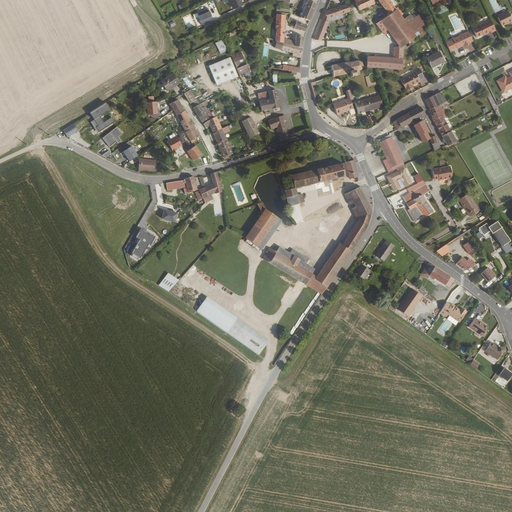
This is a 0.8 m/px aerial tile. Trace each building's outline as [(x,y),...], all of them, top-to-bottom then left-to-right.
[(352,0),(358,12),(361,10),(363,10),(363,11),(364,13),(368,12),(367,8),(373,6),(370,0),(352,0)] [(385,13),(392,8),(386,0),(383,0),(378,3),(385,13)] [(316,3),(308,1),(305,9),(300,18),(309,21),(316,3)] [(347,7),(347,6),(325,12),(326,20),(349,13),(347,7)] [(197,12),(201,24),(213,20),(209,8),(197,12)] [(385,13),(388,17),(395,12),(392,8),(385,13)] [(326,20),(325,12),(314,40),(322,41),(329,22),(326,20)] [(390,38),(399,49),(401,48),(403,47),(406,44),(407,45),(409,44),(408,43),(411,41),(411,42),(412,41),(412,40),(415,38),(401,19),(397,15),(395,12),(388,17),(388,18),(380,23),(385,30),(390,38)] [(511,22),(507,13),(497,18),(501,28),(511,22)] [(282,44),(289,46),(289,41),(283,39),(284,16),(276,15),(275,30),(270,29),(270,30),(268,31),(269,33),(269,35),(275,36),(274,41),(282,44)] [(293,23),(289,18),(288,22),(291,23),(290,27),(294,28),(293,29),(305,32),(307,26),(293,23)] [(496,32),(491,22),(479,27),(483,37),(489,35),(492,33),(492,34),(496,32)] [(381,33),(385,30),(380,23),(375,26),(381,33)] [(434,30),(431,31),(437,46),(440,44),(434,30)] [(473,43),(469,34),(453,41),(457,51),(463,48),(466,47),(466,48),(471,46),(470,45),(473,43)] [(289,46),(301,49),(303,37),(295,36),(294,42),(289,41),(289,46)] [(223,39),(215,43),(221,54),(228,51),(223,39)] [(301,55),(301,49),(289,46),(282,44),(282,50),(287,51),(286,66),(299,68),(301,55)] [(400,61),(401,48),(399,49),(392,49),(391,60),(400,61)] [(444,61),(439,52),(427,59),(432,68),(444,61)] [(249,70),(242,53),(231,58),(231,59),(238,75),(249,70)] [(215,66),(229,60),(228,57),(207,66),(215,85),(222,82),(215,66)] [(391,60),(366,59),(365,68),(365,69),(366,69),(367,69),(377,69),(401,71),(402,61),(400,61),(391,60)] [(236,76),(229,60),(215,66),(222,82),(236,76)] [(356,61),(354,61),(354,62),(348,63),(348,62),(346,63),(346,64),(330,67),(331,72),(332,77),(345,74),(349,73),(349,75),(348,76),(348,77),(349,77),(349,78),(351,78),(351,76),(353,76),(353,77),(355,77),(354,76),(358,75),(358,72),(360,71),(361,70),(362,70),(362,69),(361,69),(361,68),(361,65),(361,64),(361,63),(360,64),(358,63),(357,62),(356,62),(356,61)] [(425,77),(420,68),(415,71),(416,73),(402,80),(407,91),(412,88),(411,86),(413,85),(420,81),(420,80),(425,77)] [(511,89),(511,71),(509,73),(511,76),(507,78),(506,75),(496,81),(504,94),(511,89)] [(180,84),(173,74),(161,82),(167,92),(180,84)] [(192,101),(195,100),(189,90),(185,92),(183,89),(181,91),(183,93),(189,103),(192,101)] [(278,108),(274,89),(271,90),(257,93),(258,99),(260,111),(278,108)] [(441,92),(437,94),(441,103),(446,101),(441,92)] [(436,106),(439,105),(441,103),(437,94),(424,101),(429,110),(436,106)] [(381,105),(378,95),(359,101),(363,112),(372,109),(372,107),(381,105)] [(352,108),(349,98),(332,103),(336,114),(352,108)] [(183,111),(176,100),(173,101),(169,104),(174,113),(175,115),(183,111)] [(199,104),(195,100),(192,101),(195,107),(192,108),(200,122),(205,120),(208,118),(205,113),(208,111),(205,107),(202,109),(199,104)] [(145,112),(157,113),(157,109),(155,109),(155,102),(145,101),(145,112)] [(101,102),(89,109),(95,117),(99,115),(102,118),(99,121),(103,126),(114,119),(109,113),(108,114),(105,111),(107,110),(101,102)] [(257,133),(243,106),(235,110),(237,114),(249,138),(258,133),(257,133)] [(438,111),(436,106),(429,110),(430,113),(429,114),(433,121),(441,116),(438,111)] [(398,130),(411,123),(412,123),(420,119),(421,120),(425,118),(419,108),(407,115),(398,120),(394,122),(395,124),(396,126),(398,130)] [(183,111),(175,115),(175,116),(181,126),(189,121),(183,111)] [(221,129),(215,116),(213,118),(210,119),(206,121),(204,122),(205,126),(208,125),(212,133),(221,129)] [(288,139),(283,120),(281,116),(274,119),(266,122),(265,124),(268,131),(276,128),(279,137),(276,138),(277,143),(288,139)] [(449,130),(441,116),(433,121),(441,137),(450,132),(449,130)] [(412,123),(411,123),(413,126),(412,126),(420,144),(427,142),(424,133),(428,131),(424,122),(427,121),(425,118),(421,120),(420,119),(412,123)] [(77,126),(72,119),(69,121),(74,128),(77,126)] [(69,121),(62,125),(66,133),(74,128),(69,121)] [(189,121),(181,126),(190,144),(196,140),(195,138),(197,137),(189,121)] [(118,127),(103,138),(110,148),(121,140),(119,137),(123,134),(118,127)] [(221,129),(212,133),(216,143),(225,139),(221,129)] [(450,132),(441,137),(446,146),(449,150),(458,146),(450,132)] [(430,145),(435,142),(433,135),(427,138),(428,141),(430,145)] [(403,166),(392,138),(381,142),(379,143),(388,167),(385,168),(387,174),(401,167),(403,166)] [(225,139),(216,143),(223,157),(231,154),(225,139)] [(435,142),(430,145),(433,152),(438,149),(439,149),(435,142)] [(130,162),(139,157),(132,146),(123,151),(130,162)] [(156,161),(139,159),(138,171),(142,172),(142,170),(154,171),(156,161)] [(356,172),(353,159),(344,161),(344,162),(348,179),(357,177),(356,172)] [(291,175),(294,188),(324,180),(336,178),(342,176),(340,163),(291,175)] [(413,176),(407,164),(403,166),(401,167),(402,170),(385,179),(392,193),(398,190),(394,182),(401,179),(403,184),(401,184),(403,188),(416,182),(414,176),(413,176)] [(452,179),(449,168),(432,172),(434,181),(438,181),(438,182),(452,179)] [(217,181),(215,172),(209,174),(213,184),(215,193),(217,193),(218,196),(220,195),(221,195),(219,182),(217,181)] [(427,179),(423,172),(418,175),(422,182),(427,179)] [(196,190),(192,176),(183,179),(184,179),(186,186),(188,194),(193,192),(193,191),(196,190)] [(207,196),(204,187),(201,176),(198,177),(202,188),(199,189),(202,198),(205,197),(207,196)] [(186,186),(184,179),(165,184),(167,191),(186,186)] [(403,184),(401,179),(394,182),(398,190),(403,188),(401,184),(403,184)] [(422,182),(406,189),(409,195),(401,200),(407,210),(405,212),(409,218),(411,217),(415,223),(431,211),(423,201),(431,197),(422,182)] [(294,188),(283,190),(281,184),(279,185),(275,186),(279,197),(282,196),(285,196),(288,206),(304,201),(302,193),(296,194),(294,188)] [(357,222),(341,246),(350,252),(365,228),(370,213),(359,187),(344,195),(349,205),(353,203),(355,208),(351,210),(357,222)] [(257,199),(262,211),(266,204),(261,196),(257,199)] [(474,207),(469,196),(459,202),(465,213),(467,216),(469,219),(478,214),(476,210),(474,207)] [(281,215),(266,204),(262,211),(247,236),(248,236),(249,236),(261,244),(264,246),(281,215)] [(163,210),(162,220),(176,222),(177,212),(163,210)] [(509,244),(511,242),(499,222),(489,228),(487,224),(475,232),(479,238),(484,235),(486,239),(492,235),(495,240),(496,239),(504,252),(511,247),(509,244)] [(141,259),(149,245),(151,246),(156,237),(141,229),(135,238),(138,239),(130,253),(141,259)] [(393,245),(384,240),(374,255),(382,261),(393,245)] [(472,248),(470,243),(464,246),(467,252),(472,249),(472,248)] [(455,253),(447,244),(437,250),(445,259),(455,253)] [(348,255),(350,252),(341,246),(339,245),(316,280),(311,277),(314,272),(305,266),(308,262),(292,251),(289,255),(280,248),(276,254),(270,250),(266,256),(321,295),(348,255)] [(465,259),(460,256),(456,262),(466,269),(474,265),(476,269),(480,267),(478,264),(467,257),(467,256),(465,259)] [(362,261),(354,271),(363,276),(367,270),(368,271),(372,264),(369,263),(368,264),(362,261)] [(449,275),(428,263),(421,274),(426,277),(428,275),(448,287),(453,278),(449,275)] [(497,273),(489,266),(483,272),(492,279),(497,273)] [(168,272),(159,285),(169,292),(178,279),(168,272)] [(403,299),(414,306),(422,295),(411,288),(403,299)] [(408,315),(414,306),(403,299),(397,308),(408,315)] [(443,305),(441,309),(445,311),(449,314),(459,321),(467,311),(461,307),(460,308),(452,302),(451,303),(446,300),(443,305)] [(264,344),(203,302),(195,312),(214,325),(257,354),(264,344)] [(486,330),(473,320),(466,329),(480,338),(486,330)] [(483,353),(496,361),(502,351),(497,348),(496,350),(492,347),(492,346),(489,345),(483,353)] [(474,359),(470,365),(476,370),(480,364),(474,359)] [(511,371),(505,367),(499,375),(509,381),(511,375),(511,371)]
